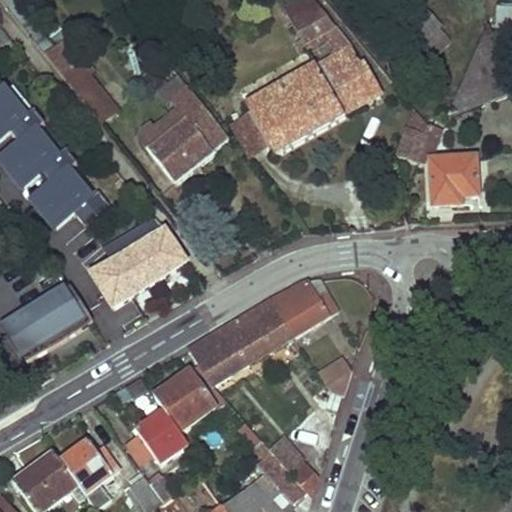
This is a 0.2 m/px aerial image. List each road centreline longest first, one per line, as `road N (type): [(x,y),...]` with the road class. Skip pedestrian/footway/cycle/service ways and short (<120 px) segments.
road 1 (residential): [(400,266),(375,254),(296,265),(45,408)]
road 2 (residential): [(342,511),(414,297)]
